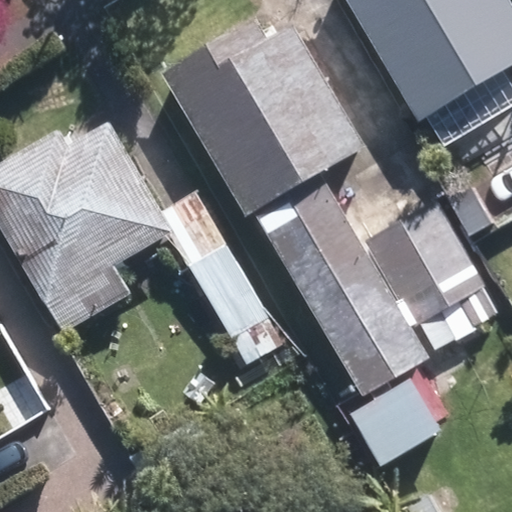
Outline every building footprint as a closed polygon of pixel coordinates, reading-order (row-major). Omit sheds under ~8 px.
[(511,0),(343,0),(416,122),(511,65),(511,0)] [(267,8),(160,73),(361,403),(431,361),(318,175),(355,152),(267,8)] [(59,129),(0,160),(0,216),(61,328),(146,282),(132,256),(167,238),(105,125),(68,145),(59,129)] [(511,161),(449,196),(472,237),(511,215),(511,161)] [(483,287),(436,204),(371,241),(418,324),(483,287)] [(511,297),(500,305),(511,324),(511,297)]
